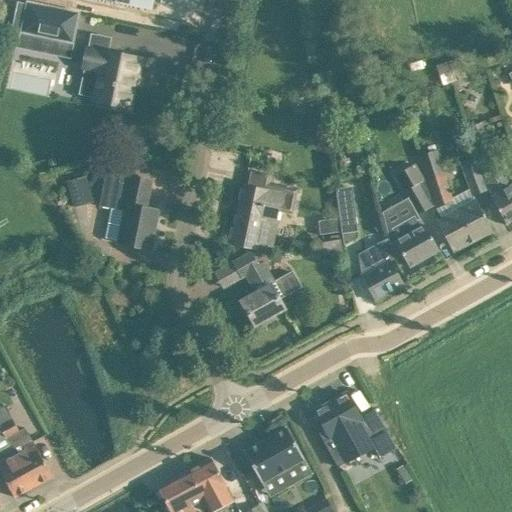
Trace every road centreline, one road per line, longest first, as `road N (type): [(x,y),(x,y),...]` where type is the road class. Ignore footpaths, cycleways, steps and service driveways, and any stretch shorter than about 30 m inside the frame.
road 1 (unclassified): [(229,408),(204,373),(185,311),(182,226),(227,0)]
road 2 (tertiary): [(229,408),(358,348),(382,347),(511,276)]
road 3 (tertiary): [(61,511),(229,408)]
